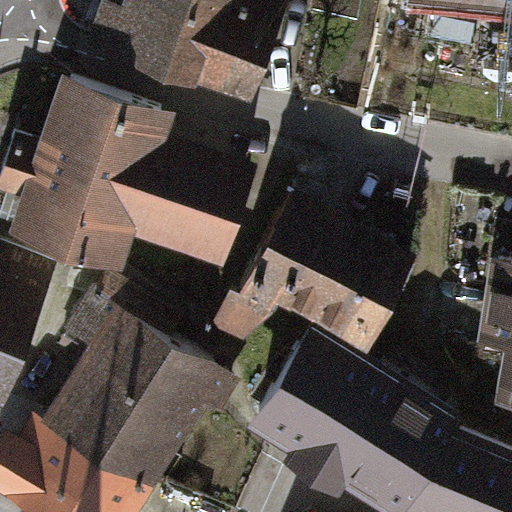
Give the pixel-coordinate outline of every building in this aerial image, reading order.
[(129,0),(128,5),(115,0),(110,0),(101,26),(253,79),(280,0),(129,0)] [(167,104),(69,71),(50,127),(19,117),(0,172),(0,174),(31,185),(19,219),(115,251),(129,210),(217,240),(246,156),(159,126),(167,104)] [(409,248),(290,188),(225,316),(252,330),(276,282),(368,328),(409,248)] [(0,370),(16,376),(57,267),(0,245),(0,370)] [(511,254),(498,253),(484,339),(511,343),(511,254)] [(48,511),(135,511),(235,354),(111,276),(82,321),(114,341),(66,419),(47,407),(0,482),(48,511)] [(468,419),(325,328),(266,419),(408,511),(415,501),(440,511),(511,511),(511,447),(463,426),(468,419)]
